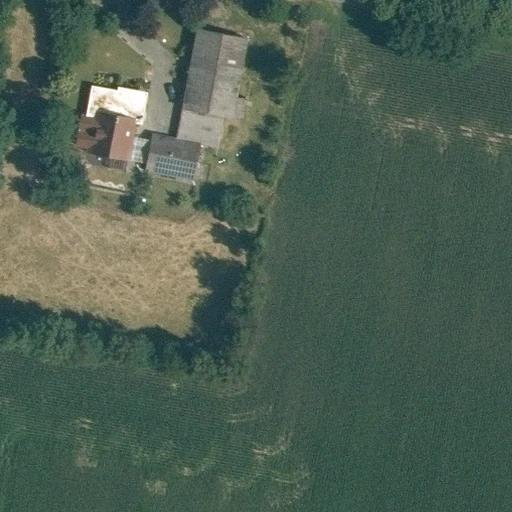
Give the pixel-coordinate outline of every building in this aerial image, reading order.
[(251,38),(200,28),(179,134),(221,143),(226,116),(242,119),(247,96),(240,95),(251,38)] [(119,89),(93,84),(88,113),(99,115),(100,110),(141,118),(140,123),(145,124),(151,91),(120,85),(119,89)] [(141,118),(100,110),(99,115),(98,121),(85,119),(80,145),(92,147),(92,152),(133,160),(137,136),(140,123),(141,118)] [(149,163),(147,169),(197,179),(204,141),(155,132),(153,139),(149,163)] [(153,139),(137,136),(133,160),(149,163),(153,139)]
